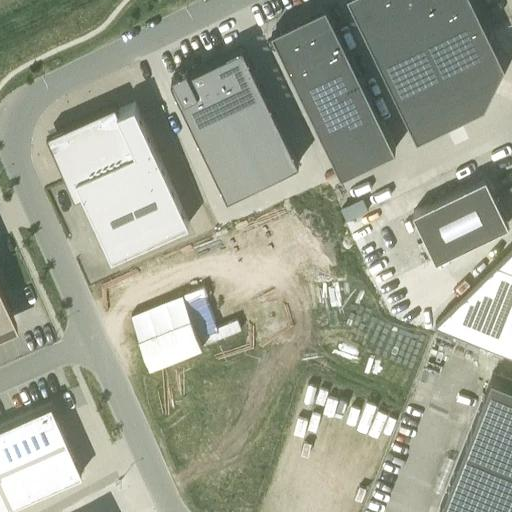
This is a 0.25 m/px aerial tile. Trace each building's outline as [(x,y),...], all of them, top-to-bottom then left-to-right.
[(350,0),(417,138),(485,105),(505,63),(483,18),(481,19),(471,0),(350,0)] [(322,5),(325,11),(277,34),(275,28),(272,30),(341,174),(396,148),(326,4),(322,5)] [(175,77),(171,79),(228,196),(299,161),(243,45),(204,63),(203,61),(195,65),(196,67),(189,70),(187,66),(173,73),(175,77)] [(75,195),(83,192),(112,257),(189,223),(135,102),(119,109),(115,101),(47,132),(75,195)] [(486,175),(413,210),(436,258),(509,222),(486,175)] [(511,245),(436,321),(511,351),(511,245)] [(0,334),(20,326),(0,281),(0,334)] [(511,511),(511,379),(492,372),(436,511),(511,511)] [(51,403),(0,425),(0,508),(82,472),(74,456),(77,455),(58,412),(55,413),(51,403)]
